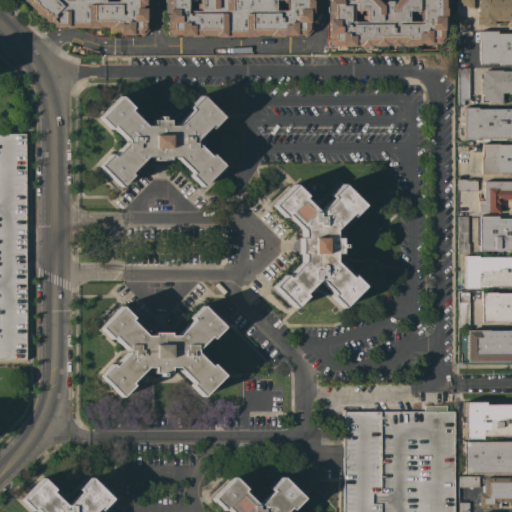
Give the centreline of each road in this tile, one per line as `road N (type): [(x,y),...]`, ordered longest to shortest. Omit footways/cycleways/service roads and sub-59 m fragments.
road 1 (residential): [(439,93),(414,71),(106,72)]
road 2 (tertiary): [(41,72),(51,105),(52,361)]
road 3 (residential): [(81,38),(318,43),(317,0)]
